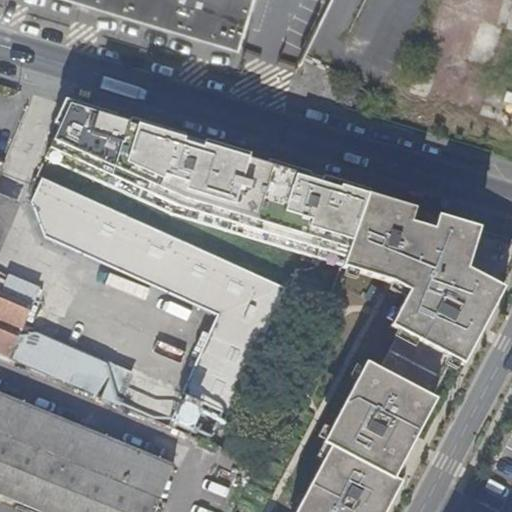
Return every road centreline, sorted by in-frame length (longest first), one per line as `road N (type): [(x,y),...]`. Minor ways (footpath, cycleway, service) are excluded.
road 1 (secondary): [(0,42),(511,198)]
road 2 (residential): [(511,343),(421,511)]
